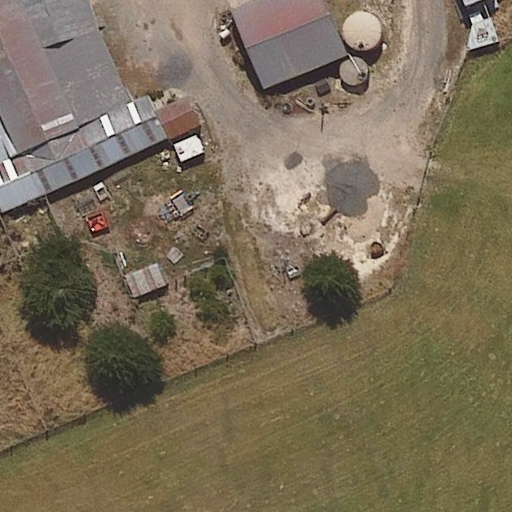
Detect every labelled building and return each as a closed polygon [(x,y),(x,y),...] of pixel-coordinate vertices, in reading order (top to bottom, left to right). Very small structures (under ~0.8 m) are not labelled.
[(15,0),(0,0),(0,213),(207,125),(192,89),(158,104),(151,88),(134,96),(92,0),(24,0),(17,3),(15,0)] [(248,0),(231,7),(266,89),(352,53),(329,0),(248,0)] [(462,0),(467,12),(498,0),(462,0)] [(205,152),(197,134),(172,144),(180,163),(205,152)] [(167,229),(155,204),(110,225),(121,250),(167,229)] [(167,285),(158,261),(123,274),(132,299),(167,285)]
